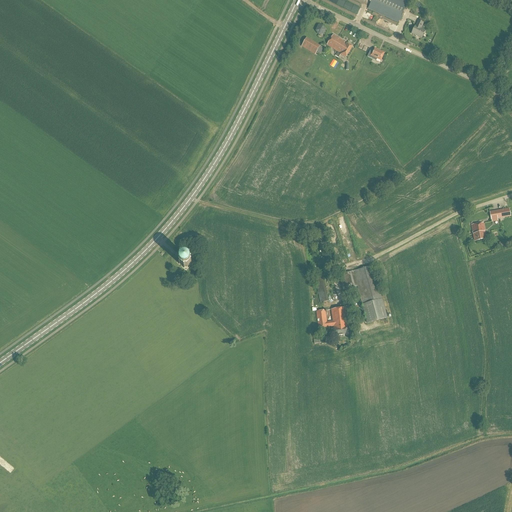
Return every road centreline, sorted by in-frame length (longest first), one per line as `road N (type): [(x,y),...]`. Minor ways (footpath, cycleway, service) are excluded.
road 1 (secondary): [(0,363),(121,274),(161,233),(238,123),(297,0)]
road 2 (unclassified): [(511,108),(468,75),(301,0)]
road 3 (unknown): [(511,192),(348,271)]
road 4 (track): [(190,197),(308,228)]
